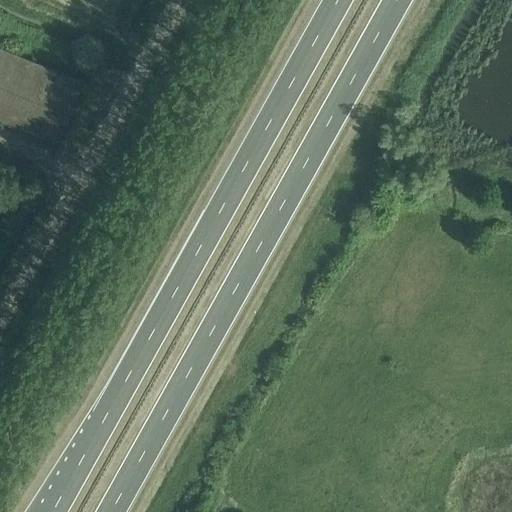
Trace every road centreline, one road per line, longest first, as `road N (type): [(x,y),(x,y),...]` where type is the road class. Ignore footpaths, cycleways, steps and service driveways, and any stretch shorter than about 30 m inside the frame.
road 1 (trunk): [(110,511),(396,0)]
road 2 (trunk): [(337,0),(52,511)]
road 3 (unclassified): [(0,320),(179,0)]
